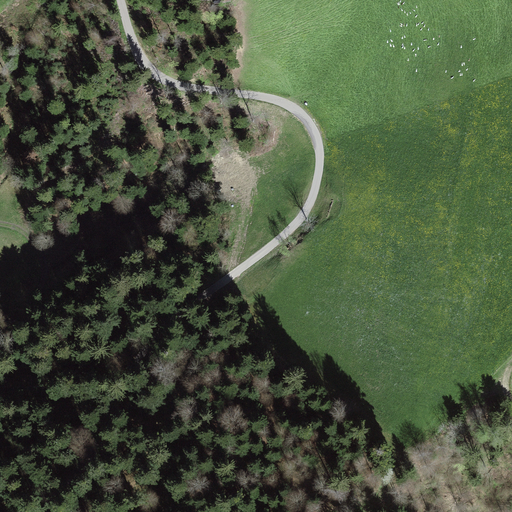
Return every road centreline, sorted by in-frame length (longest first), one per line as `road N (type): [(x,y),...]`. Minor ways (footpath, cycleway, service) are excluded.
road 1 (unclassified): [(123,0),(135,51),(149,72),(296,109),(316,139),(318,173),(299,220),(157,334),(79,468),(43,511)]
road 2 (track): [(0,221),(32,236),(44,273),(25,307),(0,329)]
